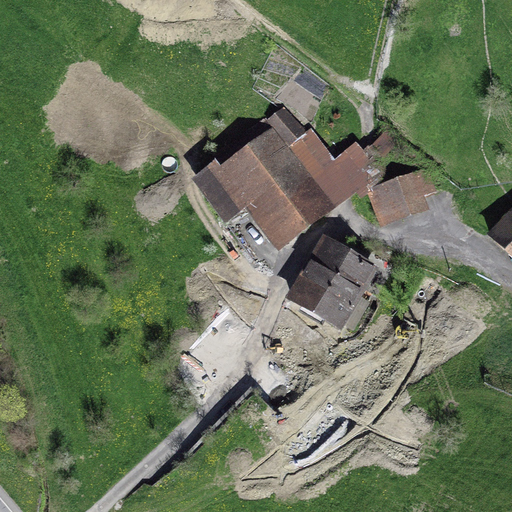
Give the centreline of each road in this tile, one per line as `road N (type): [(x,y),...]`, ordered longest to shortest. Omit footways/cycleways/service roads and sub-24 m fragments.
road 1 (unclassified): [(502,266),(458,232),(436,226),(402,235),(322,229),(295,259),(254,349),(197,422),(102,511)]
road 2 (track): [(391,0),(366,108),(359,230)]
